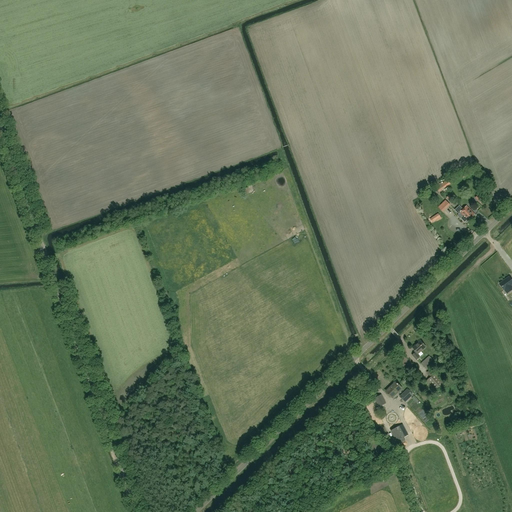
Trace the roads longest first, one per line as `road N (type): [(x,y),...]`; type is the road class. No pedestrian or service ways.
road 1 (unclassified): [(194,511),(511,205)]
road 2 (track): [(511,230),(219,511)]
road 3 (unclassified): [(136,511),(0,131)]
